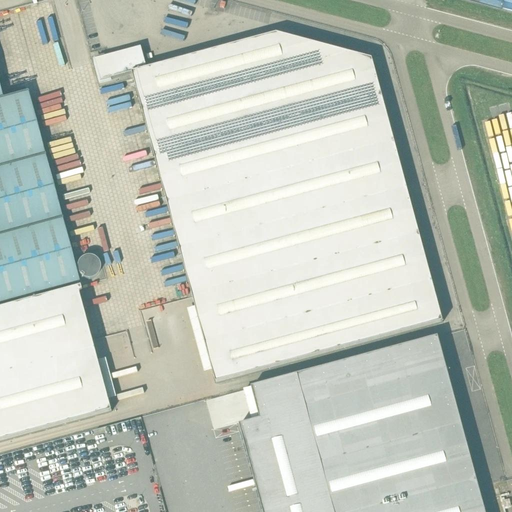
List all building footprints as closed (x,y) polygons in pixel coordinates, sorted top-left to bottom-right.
[(141,48),(95,60),(101,82),(132,74),(216,384),(443,322),(372,60),(277,35),(147,70),(141,48)] [(0,179),(46,167),(26,93),(1,100),(0,100),(0,179)] [(0,242),(62,226),(46,167),(0,179),(0,242)] [(0,304),(77,284),(62,226),(0,242),(0,304)] [(0,442),(112,412),(78,287),(0,308),(0,442)] [(252,422),(239,426),(262,511),(485,511),(438,338),(252,388),(252,389),(260,420),(252,422)] [(0,511),(14,511),(12,504),(4,504),(5,490),(5,489),(6,483),(11,481),(9,475),(9,470),(1,469),(0,469),(0,511)]
